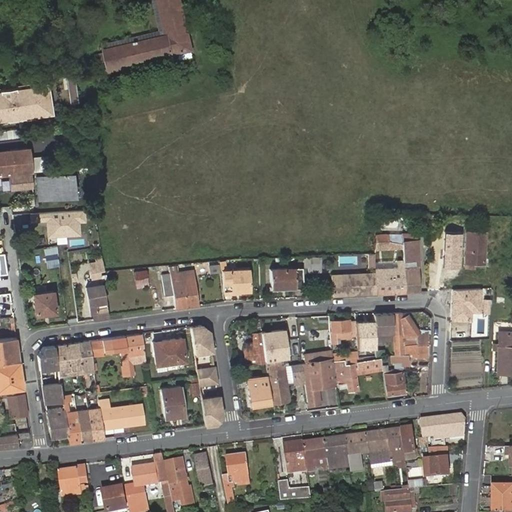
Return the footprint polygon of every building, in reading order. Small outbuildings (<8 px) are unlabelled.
[(110,74),(173,59),(172,57),(192,52),(180,0),(158,0),(167,37),(105,52),(106,56),(92,59),(95,77),(110,74)] [(50,81),(0,87),(0,124),(55,116),(50,81)] [(27,149),(0,153),(0,176),(7,175),(30,173),(27,149)] [(7,175),(9,188),(31,186),(30,173),(7,175)] [(68,174),(37,177),(39,200),(70,197),(68,174)] [(84,209),(28,212),(29,221),(46,220),(47,236),(80,234),(79,222),(85,221),(84,209)] [(495,227),(495,216),(483,216),(483,226),(495,227)] [(462,220),(450,219),(450,228),(461,228),(462,220)] [(462,232),(442,231),(441,264),(460,265),(462,232)] [(466,231),(465,260),(464,268),(475,269),(475,263),(484,263),(485,251),(485,234),(486,232),(466,231)] [(405,293),(419,293),(417,239),(416,240),(415,233),(402,233),(402,240),(402,247),(402,249),(403,259),(403,269),(405,293)] [(229,271),(227,261),(218,262),(219,265),(220,271),(229,271)] [(102,262),(89,264),(91,273),(99,272),(103,271),(102,262)] [(220,271),(219,265),(209,267),(211,275),(220,274),(220,271)] [(174,309),(198,306),(194,278),(189,278),(188,271),(180,272),(176,273),(175,267),(168,267),(169,274),(161,275),(162,281),(161,282),(164,295),(172,294),(174,309)] [(250,269),(229,271),(220,271),(220,274),(222,292),(242,291),(251,290),(250,269)] [(270,289),(302,287),(301,269),(269,271),(270,289)] [(390,294),(405,293),(403,269),(389,270),(390,294)] [(135,279),(136,287),(147,286),(146,279),(147,278),(146,270),(133,272),(134,279),(135,279)] [(389,270),(374,270),(374,274),(375,295),(390,294),(389,270)] [(375,295),(374,274),(331,277),(332,297),(340,297),(343,294),(347,294),(349,296),(375,295)] [(108,317),(102,287),(87,289),(88,297),(91,314),(96,313),(97,319),(108,317)] [(482,287),(451,289),(450,321),(470,322),(471,312),(480,312),(482,287)] [(33,295),(36,316),(55,313),(52,292),(33,295)] [(391,312),(373,313),(373,321),(374,339),(393,338),(393,337),(391,312)] [(401,312),(391,312),(393,337),(400,337),(401,341),(393,341),(394,356),(405,355),(405,353),(411,354),(411,358),(427,358),(427,344),(416,345),(416,340),(414,340),(413,335),(417,331),(407,314),(401,317),(401,312)] [(355,323),(354,322),(348,322),(348,321),(330,323),(332,341),(349,339),(349,338),(356,337),(355,323)] [(373,321),(355,323),(356,337),(357,351),(375,348),(374,339),(373,321)] [(422,331),(417,331),(413,335),(414,340),(416,340),(416,345),(427,344),(427,335),(430,336),(430,321),(423,321),(422,331)] [(190,328),(193,354),(200,352),(206,352),(211,351),(208,331),(202,326),(190,328)] [(279,332),(261,334),(261,336),(264,362),(270,361),(269,353),(282,352),(279,332)] [(511,365),(511,364),(511,332),(499,332),(497,372),(511,372),(511,365)] [(112,353),(111,350),(120,349),(122,368),(127,367),(127,364),(145,361),(141,334),(88,341),(91,357),(112,353)] [(256,359),(256,365),(265,364),(264,362),(261,336),(256,336),(252,336),(253,343),(245,344),(245,349),(243,349),(244,361),(250,360),(256,359)] [(0,362),(18,360),(16,338),(0,339),(0,362)] [(181,339),(152,343),(155,365),(184,361),(181,339)] [(91,357),(88,341),(76,343),(80,373),(82,381),(86,381),(85,372),(93,371),(91,357)] [(58,376),(80,373),(76,343),(53,346),(56,368),(58,376)] [(39,370),(56,368),(53,346),(43,348),(37,355),(39,370)] [(332,353),(332,361),(358,358),(357,351),(332,353)] [(401,365),(409,364),(408,355),(405,355),(394,356),(392,356),(393,363),(398,363),(398,359),(401,358),(401,365)] [(332,361),(333,362),(333,367),(336,368),(338,381),(338,385),(347,384),(347,388),(348,391),(357,390),(356,371),(381,367),(380,358),(374,359),(373,357),(358,358),(332,361)] [(267,375),(271,403),(288,401),(285,376),(282,376),(281,368),(281,367),(280,367),(279,360),(270,361),(264,362),(265,364),(267,375)] [(333,362),(308,365),(302,366),(308,404),(319,403),(317,387),(328,386),(327,382),(335,381),(333,367),(333,362)] [(22,389),(19,363),(0,364),(0,392),(1,392),(22,389)] [(382,365),(385,395),(405,393),(403,374),(403,372),(401,372),(401,370),(388,370),(387,365),(382,365)] [(303,382),(301,366),(291,367),(292,374),(293,374),(294,384),(303,382)] [(196,369),(198,386),(216,384),(214,367),(196,369)] [(290,384),(288,368),(283,368),(281,368),(282,376),(285,376),(286,384),(290,384)] [(253,407),(271,404),(271,403),(267,375),(249,378),(253,407)] [(198,393),(195,381),(189,383),(192,395),(198,393)] [(58,382),(42,385),(44,402),(61,400),(60,395),(58,382)] [(159,388),(163,418),(182,415),(178,386),(159,388)] [(203,388),(199,389),(204,425),(216,423),(221,416),(219,400),(205,402),(204,398),(203,388)] [(10,416),(25,415),(22,389),(1,392),(2,397),(7,397),(10,416)] [(70,397),(69,394),(60,395),(63,409),(63,410),(66,410),(66,402),(69,402),(68,397),(70,397)] [(99,408),(102,429),(144,422),(141,403),(112,408),(110,396),(97,398),(99,408)] [(60,408),(45,410),(50,438),(67,436),(63,413),(63,410),(63,409),(60,410),(60,408)] [(91,441),(104,439),(102,429),(99,408),(86,410),(91,441)] [(79,443),(91,441),(86,410),(75,411),(79,443)] [(68,444),(79,443),(75,411),(63,413),(67,436),(68,444)] [(462,415),(422,419),(424,437),(434,436),(434,440),(464,436),(466,421),(462,415)] [(0,435),(15,434),(14,425),(0,427),(0,435)] [(411,428),(399,430),(402,453),(402,454),(403,458),(404,460),(414,458),(411,428)] [(399,430),(387,431),(390,455),(390,459),(391,462),(391,466),(405,464),(404,460),(403,458),(402,454),(402,453),(399,430)] [(368,453),(369,459),(370,464),(370,469),(391,466),(391,462),(390,459),(390,455),(387,431),(374,433),(374,431),(367,432),(367,433),(366,434),(368,453)] [(27,432),(16,433),(17,440),(28,439),(27,432)] [(0,435),(0,449),(16,448),(15,434),(0,435)] [(366,434),(345,436),(349,466),(350,472),(361,470),(359,455),(368,453),(366,434)] [(345,436),(324,439),(327,460),(328,466),(328,469),(349,466),(345,436)] [(307,468),(328,466),(327,460),(324,439),(303,442),(307,468)] [(288,473),(307,470),(307,468),(303,442),(284,444),(288,473)] [(169,482),(163,453),(154,454),(156,463),(132,467),(135,484),(125,486),(130,511),(138,511),(148,510),(143,486),(164,483),(166,497),(171,495),(169,482)] [(201,485),(213,483),(207,453),(195,456),(201,485)] [(229,506),(235,505),(231,488),(234,487),(234,483),(230,484),(229,479),(249,475),(246,453),(225,455),(229,474),(223,475),(229,506)] [(426,478),(450,475),(448,455),(424,458),(426,478)] [(169,481),(169,482),(171,495),(173,501),(183,499),(184,506),(194,504),(191,488),(188,489),(182,460),(166,463),(169,481)] [(86,467),(57,471),(61,496),(62,498),(81,495),(80,489),(79,483),(87,482),(86,467)] [(407,470),(401,470),(402,490),(409,489),(409,483),(408,478),(407,470)] [(230,484),(234,483),(249,481),(249,475),(229,479),(230,484)] [(278,481),(281,501),(311,498),(310,487),(289,490),(287,481),(278,481)] [(372,483),(365,484),(366,493),(369,493),(373,493),(373,490),(372,483)] [(511,511),(511,485),(492,486),(492,511),(511,511)] [(113,506),(125,503),(122,486),(103,490),(107,511),(114,509),(113,506)] [(395,491),(384,492),(385,498),(386,511),(407,511),(410,511),(410,509),(408,493),(413,493),(420,492),(420,488),(413,489),(409,489),(402,490),(395,491)] [(63,511),(62,498),(61,496),(55,498),(56,511),(63,511)] [(5,511),(0,511),(7,511),(7,510),(20,507),(18,501),(3,505),(5,511)]
